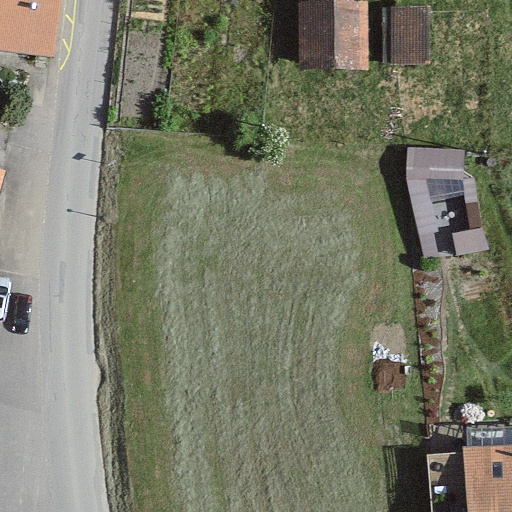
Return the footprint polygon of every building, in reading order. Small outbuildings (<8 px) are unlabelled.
[(0,0),(0,53),(52,59),(58,0),(0,0)] [(360,72),(360,5),(294,5),(294,72),(360,72)] [(418,13),(389,13),(389,67),(419,66),(418,13)] [(415,172),(466,176),(468,145),(417,142),(415,172)] [(511,511),(511,450),(465,452),(465,511),(511,511)]
